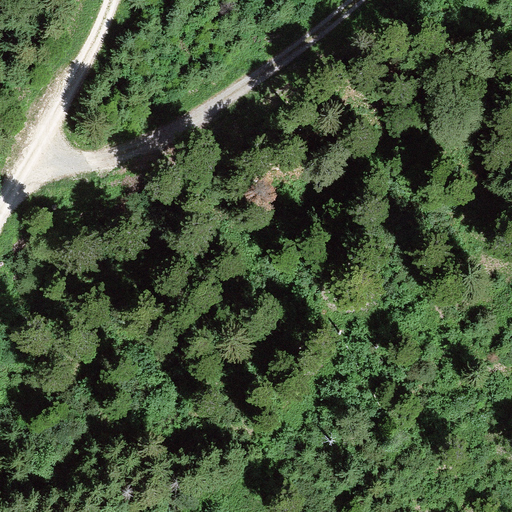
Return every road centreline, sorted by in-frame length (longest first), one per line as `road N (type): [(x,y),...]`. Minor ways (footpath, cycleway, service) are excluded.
road 1 (track): [(32,157),(100,162),(177,134),(354,0)]
road 2 (track): [(108,0),(0,212)]
